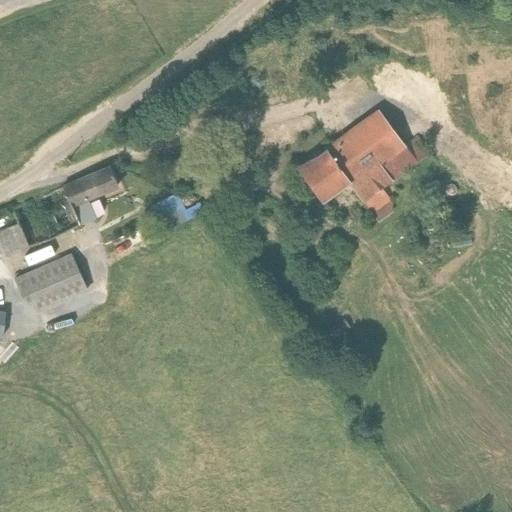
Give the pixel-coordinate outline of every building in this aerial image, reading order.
[(429,183),(388,130),(308,192),(334,226),(361,205),(376,224),(429,183)] [(118,189),(19,232),(27,250),(38,275),(107,244),(98,224),(127,211),(118,189)] [(197,215),(171,227),(184,253),(210,241),(197,215)] [(96,312),(79,278),(27,304),(43,338),(96,312)] [(14,340),(0,338),(0,362),(11,364),(14,340)]
